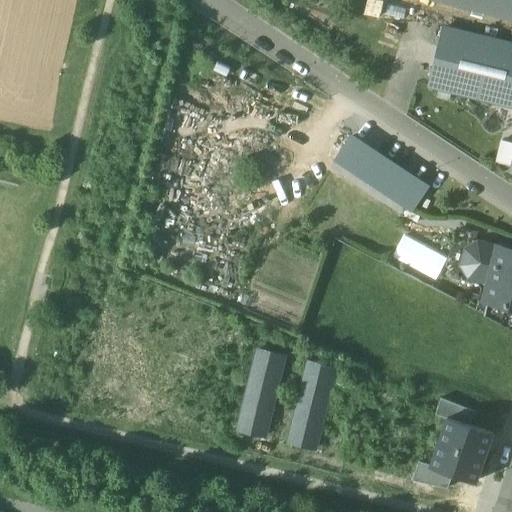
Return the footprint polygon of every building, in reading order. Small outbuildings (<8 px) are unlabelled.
[(511,0),(475,0),(474,7),(511,16),(511,0)] [(511,46),(446,29),(432,84),(511,103),(511,46)] [(352,138),(337,161),(412,208),(426,186),(352,138)] [(471,277),(490,282),(498,249),(478,244),(467,251),(463,266),(471,277)] [(511,247),(499,244),(498,249),(490,282),(485,300),(488,301),(511,306),(511,247)] [(511,306),(488,301),(485,316),(511,329),(511,306)] [(258,340),(236,428),(263,435),(285,347),(258,340)] [(308,352),(285,441),(315,449),(338,360),(308,352)] [(475,412),(442,399),(437,413),(448,417),(471,425),(475,412)] [(448,417),(440,442),(485,457),(494,433),(471,425),(448,417)] [(476,482),(485,457),(440,442),(431,466),(453,474),(476,482)] [(449,489),(453,474),(431,466),(419,462),(412,481),(449,489)]
